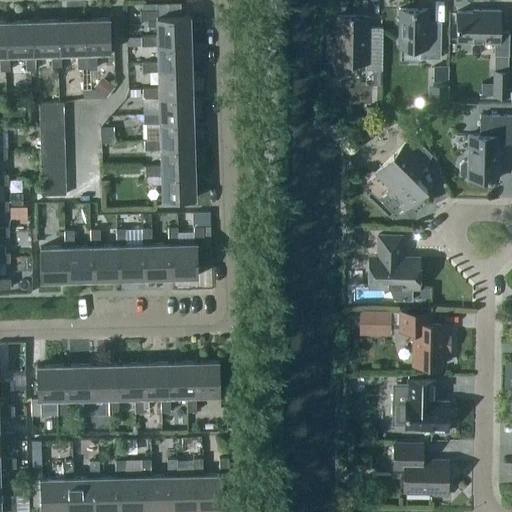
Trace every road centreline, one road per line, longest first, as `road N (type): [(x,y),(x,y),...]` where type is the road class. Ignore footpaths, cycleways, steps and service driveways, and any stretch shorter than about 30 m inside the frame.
road 1 (residential): [(0,330),(225,326),(216,0)]
road 2 (residential): [(482,511),(486,267)]
